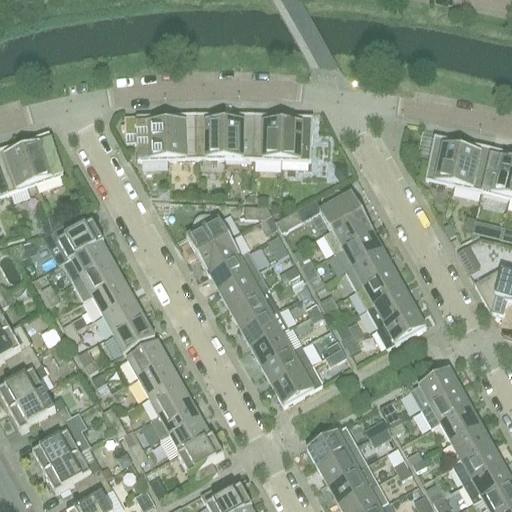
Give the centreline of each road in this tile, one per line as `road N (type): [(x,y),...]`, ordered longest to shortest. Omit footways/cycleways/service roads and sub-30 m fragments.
road 1 (residential): [(295,511),(66,105)]
road 2 (residential): [(473,343),(336,96)]
road 3 (residential): [(336,96),(180,88),(66,105)]
road 4 (residential): [(511,130),(336,96)]
